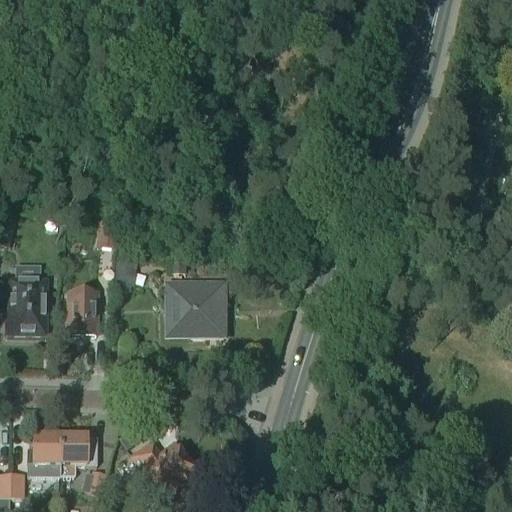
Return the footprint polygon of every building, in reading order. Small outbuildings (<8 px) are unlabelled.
[(0,250),(6,252),(14,221),(0,217),(0,250)] [(114,255),(117,221),(99,219),(96,253),(114,255)] [(129,296),(131,269),(117,268),(114,294),(129,296)] [(43,340),(43,287),(9,286),(9,319),(6,319),(6,320),(4,322),(4,326),(6,327),(6,331),(4,334),(4,337),(6,337),(6,339),(43,340)] [(208,293),(208,289),(181,288),(181,292),(167,292),(166,310),(169,310),(169,325),(171,325),(171,340),(189,340),(188,344),(207,344),(207,335),(223,336),(223,309),(227,310),(228,293),(208,293)] [(95,340),(96,298),(68,298),(67,340),(95,340)] [(59,471),(59,439),(44,439),(44,441),(32,441),(32,471),(59,471)] [(59,439),(59,471),(59,483),(74,483),(74,471),(96,471),(96,444),(86,444),(86,441),(74,441),(74,439),(59,439)] [(158,460),(149,448),(130,461),(163,507),(178,496),(183,502),(190,503),(197,498),(199,491),(194,484),(197,482),(173,450),(158,460)] [(104,480),(91,477),(85,501),(98,504),(104,480)] [(10,511),(10,504),(11,480),(0,479),(0,511),(10,511)] [(22,504),(23,480),(11,480),(10,504),(22,504)]
